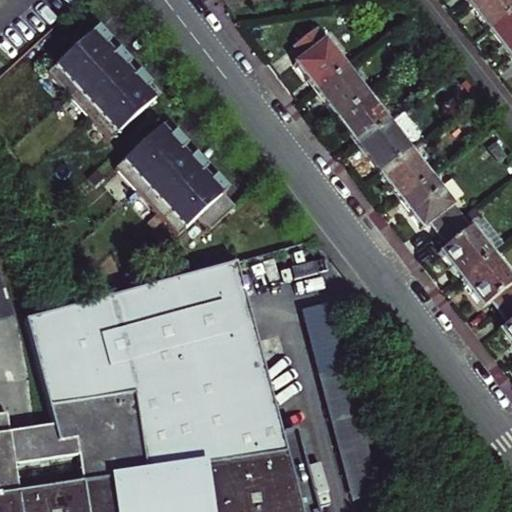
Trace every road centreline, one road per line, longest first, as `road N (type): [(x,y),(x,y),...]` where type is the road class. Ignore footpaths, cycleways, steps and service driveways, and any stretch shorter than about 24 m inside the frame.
road 1 (residential): [(511,443),(163,0)]
road 2 (residential): [(419,0),(511,119)]
